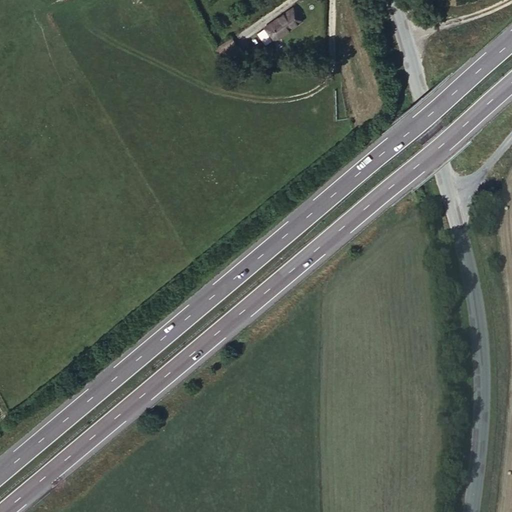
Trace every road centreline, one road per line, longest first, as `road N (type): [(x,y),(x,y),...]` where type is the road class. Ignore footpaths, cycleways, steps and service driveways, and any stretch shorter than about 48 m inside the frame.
road 1 (motorway): [(511,40),(0,473)]
road 2 (motorway): [(3,511),(511,81)]
road 3 (tertiary): [(449,200),(481,350),(468,511)]
road 4 (tertiary): [(445,188),(409,67)]
